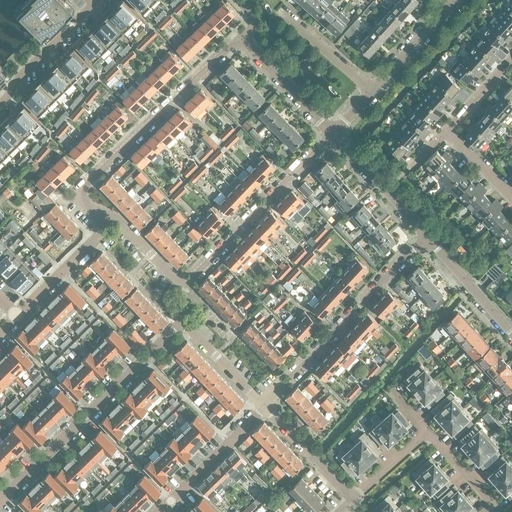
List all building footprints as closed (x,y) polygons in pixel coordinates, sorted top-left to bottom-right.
[(60,25),(75,10),(64,0),(26,0),(23,4),(21,3),(14,10),(33,30),(34,29),(46,41),(61,26),(60,25)] [(150,6),(144,0),(128,0),(143,14),(150,6)] [(186,0),(185,0),(180,5),(184,9),(190,3),(186,0)] [(221,6),(216,11),(227,22),(235,14),(222,0),(218,4),(221,6)] [(301,0),(299,3),(308,11),(318,0),(301,0)] [(318,0),(308,11),(317,19),(328,7),(319,0),(318,0)] [(399,0),(391,9),(403,20),(411,11),(399,0)] [(399,0),(411,11),(419,2),(418,1),(418,0),(399,0)] [(131,25),(139,17),(123,1),(117,6),(119,8),(117,10),(131,25)] [(505,5),(503,7),(511,15),(511,1),(507,7),(505,5)] [(184,9),(180,5),(174,11),(178,15),(184,9)] [(317,19),(326,27),(337,15),(328,7),(317,19)] [(504,11),(498,18),(511,30),(511,29),(511,15),(503,7),(501,9),(504,11)] [(391,9),(383,18),(395,28),(403,20),(391,9)] [(131,25),(117,10),(114,13),(112,11),(107,16),(119,28),(123,33),(131,25)] [(216,11),(208,18),(208,19),(218,30),(227,22),(216,11)] [(205,21),(201,26),(200,26),(211,37),(218,30),(208,19),(208,18),(204,14),(201,17),(205,21)] [(170,15),(165,20),(168,24),(174,18),(170,15)] [(337,15),(326,27),(336,35),(346,23),(337,15)] [(123,33),(119,28),(107,16),(102,21),(104,23),(101,26),(104,28),(116,40),(123,33)] [(383,18),(375,27),(386,38),(395,28),(383,18)] [(489,22),(488,24),(508,42),(510,40),(506,36),(511,30),(498,18),(492,24),(489,22)] [(168,24),(165,20),(159,26),(163,30),(168,24)] [(197,29),(192,34),(203,45),(211,37),(200,26),(201,26),(196,21),(193,25),(197,29)] [(355,27),(352,24),(344,33),(349,37),(356,28),(355,27)] [(488,28),(482,34),(498,49),(498,48),(497,47),(502,41),(505,45),(508,42),(488,24),(486,25),(488,28)] [(116,40),(104,28),(101,26),(99,28),(97,26),(92,31),(108,48),(116,40)] [(362,33),(366,36),(378,47),(386,38),(375,27),(370,33),(365,29),(362,33)] [(108,48),(92,31),(87,36),(88,38),(86,41),(100,55),(108,48)] [(192,34),(184,42),(195,53),(203,45),(192,34)] [(476,40),(474,42),(494,61),(497,58),(493,54),(498,49),(482,34),(482,35),(484,36),(478,42),(476,40)] [(149,36),(143,41),(146,45),(152,39),(149,36)] [(366,36),(358,46),(370,56),(378,47),(366,36)] [(100,55),(86,41),(83,43),(82,41),(76,47),(92,63),(100,55)] [(146,45),(143,41),(137,46),(141,50),(146,45)] [(195,53),(184,42),(176,49),(187,60),(195,53)] [(475,46),(469,53),(483,66),(488,60),(492,63),(494,61),(474,42),(473,44),(475,46)] [(81,74),(90,66),(74,49),(68,55),(69,57),(67,60),(81,74)] [(133,51),(127,56),(131,60),(136,55),(133,51)] [(167,58),(163,62),(173,73),(181,65),(168,52),(165,55),(167,58)] [(461,57),(459,59),(479,78),(481,75),(477,71),(483,66),(469,53),(463,59),(461,57)] [(131,60),(127,56),(121,62),(125,66),(127,64),(128,66),(132,62),(130,60),(131,60)] [(479,78),(459,59),(457,61),(459,63),(453,70),(467,83),(473,77),(477,80),(479,78)] [(81,74),(67,60),(64,62),(62,60),(56,66),(73,83),(81,74)] [(163,62),(155,69),(155,70),(165,81),(173,73),(163,62)] [(221,75),(229,84),(240,73),(231,64),(221,75)] [(143,73),(143,74),(143,73),(158,88),(165,81),(155,70),(155,69),(151,65),(143,73)] [(0,86),(10,77),(0,66),(0,86)] [(64,91),(73,83),(56,66),(50,72),(52,74),(50,76),(64,91)] [(117,66),(111,72),(115,75),(120,70),(117,66)] [(115,75),(111,72),(105,77),(109,81),(115,75)] [(143,73),(143,74),(135,82),(149,96),(158,88),(143,73)] [(229,84),(237,92),(248,82),(240,73),(229,84)] [(437,79),(435,81),(456,100),(458,97),(454,93),(460,87),(446,74),(439,81),(437,79)] [(56,100),(64,91),(50,76),(47,79),(45,77),(39,83),(56,100)] [(436,85),(430,92),(444,104),(449,99),(453,102),(456,100),(435,81),(434,83),(436,85)] [(135,82),(127,89),(142,104),(149,96),(135,82)] [(237,92),(246,101),(256,90),(248,82),(237,92)] [(56,100),(39,83),(33,89),(35,91),(32,93),(47,108),(56,100)] [(503,87),(500,90),(511,100),(511,85),(507,91),(503,87)] [(211,91),(216,96),(219,93),(214,88),(211,91)] [(95,89),(90,95),(94,98),(99,92),(95,89)] [(142,104),(127,89),(119,97),(134,111),(142,104)] [(201,89),(192,97),(203,108),(208,104),(210,106),(214,103),(201,89)] [(256,90),(246,101),(254,109),(265,99),(256,90)] [(502,96),(496,102),(511,115),(511,113),(511,100),(500,90),(498,93),(502,96)] [(422,96),(420,98),(440,117),(443,114),(439,110),(444,104),(430,92),(424,98),(422,96)] [(47,108),(32,93),(30,96),(28,94),(22,100),(38,117),(47,108)] [(219,93),(216,96),(220,101),(224,98),(219,93)] [(94,98),(90,95),(85,101),(89,104),(94,98)] [(203,108),(192,97),(184,105),(195,116),(203,108)] [(421,102),(414,109),(430,123),(431,122),(429,121),(434,115),(438,119),(440,117),(420,98),(418,100),(421,102)] [(488,104),(485,107),(505,126),(507,124),(505,122),(511,115),(496,102),(491,108),(488,104)] [(114,109),(110,113),(120,124),(128,117),(115,103),(111,107),(114,109)] [(259,115),(268,123),(279,113),(270,104),(259,115)] [(81,105),(76,111),(80,115),(85,109),(81,105)] [(227,108),(232,113),(235,110),(231,105),(227,108)] [(40,123),(24,107),(18,112),(20,114),(18,116),(32,131),(40,123)] [(487,113),(481,119),(495,132),(502,125),(504,127),(505,126),(485,107),(483,110),(487,113)] [(408,115),(406,116),(427,135),(429,132),(425,129),(430,123),(414,109),(416,111),(410,117),(408,115)] [(179,110),(170,118),(181,129),(182,129),(184,131),(189,127),(192,123),(179,110)] [(235,110),(232,113),(237,118),(240,115),(235,110)] [(80,115),(76,111),(70,117),(74,121),(80,115)] [(110,113),(102,121),(112,132),(120,124),(110,113)] [(268,123),(276,132),(287,121),(279,113),(268,123)] [(32,131),(18,116),(15,119),(13,117),(8,122),(24,139),(32,131)] [(407,120),(401,127),(415,140),(420,134),(424,138),(427,135),(406,116),(405,118),(407,120)] [(170,118),(163,125),(174,137),(181,129),(170,118)] [(472,121),(470,124),(490,142),(491,141),(492,142),(496,138),(493,135),(495,132),(481,119),(476,125),(472,121)] [(102,121),(94,128),(104,139),(112,132),(102,121)] [(276,132),(285,140),(295,130),(287,121),(276,132)] [(24,139),(8,122),(3,127),(5,129),(2,131),(17,146),(24,139)] [(67,122),(61,128),(65,131),(70,125),(67,122)] [(490,142),(470,124),(467,127),(471,130),(466,136),(480,149),(486,142),(488,144),(490,142)] [(163,125),(155,133),(165,145),(174,137),(163,125)] [(231,125),(226,131),(229,134),(235,129),(231,125)] [(393,131),(391,133),(412,152),(414,149),(410,146),(415,140),(401,127),(395,133),(393,131)] [(65,131),(61,128),(56,134),(60,137),(65,131)] [(94,128),(86,136),(96,147),(104,139),(94,128)] [(249,131),(254,137),(257,133),(253,128),(249,131)] [(295,130),(285,140),(293,149),(303,139),(295,130)] [(17,146),(2,131),(0,133),(0,144),(9,154),(17,146)] [(229,134),(226,131),(220,137),(223,140),(229,134)] [(209,147),(204,152),(208,156),(218,145),(206,132),(200,138),(209,147)] [(155,133),(147,141),(158,152),(165,145),(155,133)] [(257,133),(254,137),(259,142),(262,138),(257,133)] [(412,152),(391,133),(390,135),(392,137),(385,144),(399,157),(405,151),(409,154),(412,152)] [(236,134),(230,139),(233,143),(239,137),(236,134)] [(86,136),(77,144),(88,155),(96,147),(86,136)] [(233,143),(230,139),(224,145),(228,148),(233,143)] [(147,141),(139,149),(150,160),(158,152),(147,141)] [(9,154),(0,144),(0,160),(1,161),(9,154)] [(88,155),(77,144),(69,151),(80,162),(88,155)] [(265,149),(270,154),(274,151),(269,145),(265,149)] [(46,146),(41,152),(45,155),(50,149),(46,146)] [(150,160),(139,149),(131,156),(142,167),(150,160)] [(220,149),(214,154),(218,158),(224,153),(220,149)] [(428,173),(430,175),(449,155),(447,152),(443,156),(437,150),(423,163),(430,170),(428,173)] [(274,151),(270,154),(275,159),(278,156),(274,151)] [(45,155),(41,152),(36,158),(40,161),(45,155)] [(208,156),(204,152),(198,157),(203,161),(208,156)] [(218,158),(214,154),(208,160),(212,164),(218,158)] [(260,161),(256,165),(267,176),(275,168),(262,155),(258,158),(260,161)] [(433,174),(440,180),(453,167),(448,161),(452,157),(449,155),(430,175),(431,176),(433,174)] [(64,156),(55,165),(66,177),(75,168),(64,156)] [(40,167),(34,161),(30,165),(35,171),(40,167)] [(194,162),(189,167),(193,172),(198,166),(194,162)] [(315,173),(323,183),(335,172),(326,163),(315,173)] [(204,164),(198,170),(202,174),(208,169),(204,164)] [(55,165),(46,173),(57,185),(66,177),(55,165)] [(256,165),(249,173),(260,184),(267,176),(256,165)] [(115,172),(119,176),(125,170),(121,166),(115,172)] [(193,172),(189,167),(183,173),(187,177),(193,172)] [(444,189),(446,191),(466,172),(463,169),(459,172),(453,167),(440,180),(446,187),(444,189)] [(202,174),(198,170),(190,179),(194,182),(202,174)] [(134,177),(138,182),(144,176),(140,172),(134,177)] [(323,183),(331,191),(342,181),(335,172),(323,183)] [(449,190),(456,197),(471,181),(469,183),(464,178),(468,174),(466,172),(446,191),(447,192),(449,190)] [(30,188),(35,193),(48,194),(52,190),(57,185),(46,173),(30,188)] [(249,173),(241,181),(252,192),(260,184),(249,173)] [(100,186),(108,195),(119,184),(111,175),(100,186)] [(144,176),(138,182),(143,186),(148,180),(144,176)] [(179,178),(173,183),(177,187),(182,181),(179,178)] [(108,195),(116,203),(131,188),(123,180),(119,184),(108,195)] [(241,181),(233,189),(244,200),(252,192),(241,181)] [(331,191),(339,200),(350,190),(342,181),(331,191)] [(462,203),(463,205),(483,186),(480,183),(477,187),(471,181),(456,197),(458,195),(464,201),(462,203)] [(307,197),(310,193),(313,191),(304,182),(298,187),(307,197)] [(177,187),(173,183),(168,189),(171,192),(177,187)] [(183,186),(178,191),(181,195),(187,189),(183,186)] [(467,204),(474,211),(487,198),(481,192),(485,188),(483,186),(463,205),(465,207),(467,204)] [(116,203),(124,211),(135,200),(132,197),(136,193),(131,188),(116,203)] [(150,194),(154,198),(160,193),(156,189),(150,194)] [(233,189),(225,197),(236,208),(244,200),(233,189)] [(291,190),(283,199),(294,209),(298,205),(301,207),(305,203),(291,190)] [(350,190),(339,200),(347,209),(358,199),(350,190)] [(181,195),(178,191),(172,197),(176,201),(181,195)] [(29,198),(44,214),(56,203),(52,199),(48,194),(35,193),(29,198)] [(160,193),(154,198),(158,202),(164,197),(160,193)] [(310,193),(307,197),(311,202),(315,198),(310,193)] [(236,208),(225,197),(218,205),(229,216),(236,208)] [(478,220),(480,222),(499,203),(497,200),(493,204),(487,198),(474,211),(480,218),(478,220)] [(294,209),(283,199),(275,207),(286,217),(294,209)] [(124,211),(132,219),(143,209),(135,200),(124,211)] [(484,221),(490,228),(504,215),(503,214),(511,206),(507,202),(503,206),(499,203),(480,222),(481,223),(484,221)] [(44,214),(52,222),(64,211),(56,203),(44,214)] [(143,209),(132,219),(140,228),(151,217),(148,214),(152,210),(147,205),(143,209)] [(348,218),(356,227),(371,214),(364,205),(348,218)] [(318,209),(323,214),(326,210),(321,206),(318,209)] [(209,214),(205,218),(216,229),(224,221),(210,207),(207,211),(209,214)] [(24,209),(13,219),(24,231),(34,222),(29,218),(31,216),(28,214),(29,213),(27,210),(26,211),(24,209)] [(326,210),(323,214),(327,219),(331,215),(326,210)] [(52,222),(60,230),(71,219),(64,211),(52,222)] [(172,217),(176,221),(182,215),(178,211),(172,217)] [(270,212),(263,220),(274,231),(274,230),(278,226),(280,229),(284,225),(270,212)] [(216,229),(205,218),(200,213),(197,217),(201,221),(197,226),(208,237),(216,229)] [(364,228),(368,233),(379,223),(371,214),(356,227),(354,229),(358,233),(364,228)] [(182,215),(176,221),(180,225),(186,219),(182,215)] [(494,236),(496,238),(511,222),(511,216),(509,220),(504,215),(490,228),(496,234),(494,236)] [(71,219),(60,230),(68,238),(74,232),(75,233),(79,229),(78,229),(79,228),(71,219)] [(263,220),(254,228),(266,239),(266,238),(271,234),(276,238),(279,235),(274,230),(274,231),(263,220)] [(327,222),(318,232),(322,235),(331,226),(327,222)] [(511,222),(496,238),(497,240),(500,237),(506,244),(511,238),(511,222)] [(145,234),(153,242),(169,227),(165,223),(161,227),(157,223),(145,234)] [(371,245),(372,245),(387,232),(379,223),(368,233),(371,236),(369,237),(368,239),(368,242),(369,244),(370,245),(371,245)] [(153,242),(161,250),(173,239),(169,236),(173,232),(169,227),(153,242)] [(188,233),(192,237),(197,232),(193,228),(188,233)] [(254,228),(247,236),(258,246),(259,246),(263,242),(268,246),(271,243),(266,238),(266,239),(254,228)] [(38,235),(33,229),(29,233),(35,238),(38,235)] [(197,232),(192,237),(196,241),(201,236),(197,232)] [(322,235),(318,232),(313,238),(316,241),(322,235)] [(372,245),(380,254),(384,251),(395,241),(387,232),(372,245)] [(38,235),(35,238),(40,244),(44,241),(38,235)] [(327,235),(322,241),(325,245),(331,239),(327,235)] [(247,236),(239,244),(255,259),(264,251),(259,246),(258,246),(247,236)] [(0,255),(9,247),(2,239),(0,240),(0,255)] [(161,250),(169,259),(181,248),(173,239),(161,250)] [(42,247),(46,250),(51,245),(48,241),(42,247)] [(325,245),(322,241),(316,247),(320,250),(325,245)] [(239,244),(232,252),(248,267),(255,259),(239,244)] [(460,245),(455,250),(461,257),(466,252),(460,245)] [(357,249),(362,254),(365,251),(360,246),(357,249)] [(0,266),(2,269),(17,254),(9,247),(0,255),(0,266)] [(181,248),(169,259),(177,267),(189,256),(181,248)] [(303,248),(297,254),(302,257),(307,252),(303,248)] [(312,251),(307,257),(311,261),(316,255),(312,251)] [(365,251),(362,254),(366,259),(370,256),(365,251)] [(91,263),(99,271),(110,260),(102,252),(91,263)] [(248,267),(232,252),(224,260),(235,271),(240,266),(245,270),(248,267)] [(8,278),(25,262),(17,254),(2,269),(5,271),(3,273),(8,278)] [(302,257),(297,254),(292,259),(296,263),(302,257)] [(353,263),(349,267),(361,278),(368,269),(354,256),(351,260),(353,263)] [(311,261),(307,257),(301,263),(305,267),(311,261)] [(99,271),(107,279),(118,269),(110,260),(99,271)] [(17,284),(32,270),(25,262),(8,278),(13,283),(15,282),(17,284)] [(288,264),(282,269),(286,273),(292,268),(288,264)] [(87,266),(81,272),(85,276),(92,270),(87,266)] [(297,267),(292,273),(296,277),(301,271),(297,267)] [(349,267),(342,275),(353,286),(361,278),(349,267)] [(407,277),(415,286),(427,276),(418,267),(407,277)] [(494,280),(503,271),(499,267),(490,275),(494,280)] [(212,273),(216,276),(221,271),(217,268),(212,273)] [(107,279),(115,288),(126,277),(118,269),(107,279)] [(286,273),(282,269),(277,275),(281,279),(286,273)] [(40,278),(32,270),(17,284),(20,287),(18,288),(23,294),(40,278)] [(490,292),(507,275),(503,271),(494,280),(486,288),(490,292)] [(262,281),(265,284),(269,287),(277,279),(270,273),(262,281)] [(296,277),(292,273),(286,279),(290,283),(296,277)] [(219,280),(224,285),(229,280),(225,275),(219,280)] [(342,275),(334,283),(346,294),(353,286),(342,275)] [(419,290),(423,295),(434,285),(427,276),(415,286),(412,289),(416,293),(419,290)] [(126,277),(115,288),(123,296),(134,285),(126,277)] [(197,288),(204,296),(216,284),(208,277),(197,288)] [(227,288),(231,293),(236,288),(232,283),(227,288)] [(334,283),(327,292),(338,302),(346,294),(334,283)] [(86,300),(69,284),(61,292),(78,308),(86,300)] [(204,296),(212,303),(224,292),(216,284),(204,296)] [(269,287),(265,284),(260,289),(264,293),(269,287)] [(86,291),(90,295),(96,289),(92,285),(86,291)] [(434,285),(423,295),(431,304),(442,294),(434,285)] [(125,299),(133,307),(145,297),(136,288),(125,299)] [(96,289),(90,295),(94,299),(100,294),(96,289)] [(398,292),(403,297),(406,294),(401,289),(398,292)] [(235,296),(239,301),(244,296),(240,291),(235,296)] [(388,291),(380,299),(391,309),(395,305),(398,308),(402,304),(388,291)] [(78,308),(61,292),(62,293),(60,296),(59,295),(54,299),(69,315),(76,308),(77,309),(78,308)] [(212,303),(220,311),(231,300),(224,292),(212,303)] [(327,292),(319,300),(331,310),(338,302),(327,292)] [(266,304),(273,297),(269,293),(262,300),(266,304)] [(406,294),(403,297),(408,302),(411,299),(406,294)] [(282,306),(288,300),(285,296),(279,302),(282,306)] [(133,307),(141,316),(153,305),(145,297),(133,307)] [(69,315),(54,299),(49,304),(50,305),(47,308),(46,307),(61,322),(69,315)] [(242,304),(246,308),(251,303),(248,299),(242,304)] [(391,309),(380,299),(372,308),(383,318),(391,309)] [(220,311),(227,319),(239,308),(231,300),(220,311)] [(331,310),(319,300),(312,308),(323,319),(331,310)] [(102,307),(106,312),(112,306),(108,302),(102,307)] [(277,311),(282,306),(279,302),(273,307),(277,311)] [(409,308),(415,312),(418,309),(413,304),(409,308)] [(141,316),(149,324),(160,313),(153,305),(141,316)] [(61,322),(46,307),(41,312),(42,313),(39,316),(53,330),(61,322)] [(239,308),(227,319),(235,327),(246,316),(239,308)] [(304,311),(297,319),(311,332),(318,324),(304,311)] [(452,333),(466,321),(458,312),(441,327),(449,336),(452,333)] [(113,319),(117,323),(122,317),(118,313),(113,319)] [(160,313),(149,324),(157,332),(168,321),(160,313)] [(256,318),(260,322),(265,317),(261,313),(256,318)] [(367,313),(360,321),(371,332),(377,338),(382,333),(375,327),(379,324),(367,313)] [(53,330),(39,316),(37,318),(35,317),(31,322),(46,338),(53,330)] [(122,317),(117,323),(121,327),(126,321),(122,317)] [(297,319),(295,317),(288,325),(292,329),(291,330),(303,341),(311,332),(297,319)] [(415,321),(410,327),(414,330),(418,335),(426,326),(418,319),(416,322),(415,321)] [(248,341),(255,349),(267,338),(264,334),(273,326),(269,321),(259,330),(248,341)] [(360,321),(352,329),(363,340),(371,332),(360,321)] [(452,333),(460,341),(473,329),(466,321),(452,333)] [(46,338),(31,322),(26,327),(27,328),(24,330),(38,345),(46,338)] [(240,333),(248,341),(259,330),(252,322),(240,333)] [(414,330),(410,327),(404,333),(408,336),(414,330)] [(38,345),(24,330),(23,329),(16,337),(23,344),(23,345),(27,349),(27,348),(32,353),(39,346),(38,345)] [(130,346),(114,329),(106,337),(122,353),(130,346)] [(255,349),(263,357),(274,346),(270,341),(279,333),(276,329),(267,338),(255,349)] [(352,329),(341,341),(352,352),(363,340),(352,329)] [(460,341),(467,350),(481,337),(473,329),(460,341)] [(128,335),(132,339),(138,334),(134,330),(128,335)] [(138,334),(132,339),(136,344),(142,338),(138,334)] [(431,347),(434,350),(438,345),(435,342),(429,336),(424,340),(431,347)] [(122,353),(106,337),(105,337),(107,338),(99,346),(114,361),(119,356),(118,355),(121,353),(122,354),(122,353)] [(481,337),(467,350),(475,358),(488,346),(481,337)] [(176,351),(184,361),(196,349),(188,340),(176,351)] [(341,341),(330,353),(341,364),(352,352),(341,341)] [(274,346),(263,357),(274,368),(294,349),(289,342),(280,351),(274,346)] [(395,343),(390,349),(393,352),(399,347),(395,343)] [(33,361),(28,356),(29,355),(25,352),(24,352),(17,344),(9,351),(26,368),(33,361)] [(114,361),(99,346),(92,353),(91,352),(90,352),(107,369),(107,368),(106,367),(108,365),(109,366),(114,361)] [(485,368),(485,369),(498,357),(490,348),(477,360),(472,364),(476,369),(478,369),(481,372),(485,368)] [(184,361),(192,369),(193,369),(205,358),(196,349),(184,361)] [(393,352),(390,349),(384,355),(388,358),(393,352)] [(26,368),(9,351),(9,352),(10,353),(8,355),(7,354),(1,359),(17,375),(24,367),(25,368),(26,368)] [(107,369),(90,352),(83,360),(99,376),(107,369)] [(330,353),(322,361),(333,372),(341,364),(330,353)] [(165,359),(168,363),(173,358),(170,354),(165,359)] [(485,369),(492,377),(505,365),(498,357),(485,369)] [(200,378),(212,366),(205,358),(193,369),(192,369),(188,373),(183,378),(187,383),(196,373),(200,378)] [(17,375),(1,359),(0,360),(0,373),(9,382),(17,375)] [(99,376),(83,360),(82,360),(83,361),(76,368),(91,384),(96,379),(95,378),(98,375),(99,376)] [(333,372),(322,361),(314,370),(325,380),(333,372)] [(376,363),(371,369),(374,373),(380,367),(376,363)] [(410,388),(415,395),(433,379),(421,365),(404,380),(409,385),(410,384),(412,386),(410,388)] [(492,377),(500,385),(511,373),(511,372),(505,365),(492,377)] [(192,395),(195,399),(221,375),(212,366),(200,378),(205,383),(192,395)] [(91,384),(76,368),(69,375),(68,374),(67,375),(84,391),(83,390),(85,387),(86,389),(91,384)] [(183,378),(188,373),(184,369),(179,374),(183,378)] [(374,373),(371,369),(365,375),(369,378),(374,373)] [(162,393),(170,386),(154,370),(145,378),(146,379),(160,393),(161,392),(162,393)] [(9,382),(0,373),(0,388),(1,390),(9,382)] [(355,376),(363,384),(366,381),(358,373),(355,376)] [(511,373),(500,385),(507,393),(511,388),(511,373)] [(84,391),(67,375),(60,382),(65,387),(64,387),(68,391),(69,391),(76,398),(84,391)] [(217,395),(229,384),(221,375),(195,399),(196,399),(194,401),(198,405),(208,395),(213,399),(217,395)] [(18,377),(14,380),(24,390),(27,386),(18,377)] [(160,393),(146,379),(144,381),(143,380),(137,386),(153,401),(160,393)] [(433,379),(415,395),(421,401),(423,399),(426,401),(424,402),(429,407),(444,393),(440,389),(442,388),(433,379)] [(285,398),(293,406),(315,386),(311,382),(305,387),(305,388),(301,391),(297,387),(295,389),(285,398)] [(357,383),(352,389),(356,392),(361,387),(357,383)] [(213,410),(216,413),(237,393),(229,384),(217,395),(222,401),(218,404),(212,409),(213,410)] [(153,401),(137,386),(132,391),(133,392),(131,394),(146,410),(148,408),(147,407),(153,401)] [(293,406),(302,415),(313,404),(308,399),(312,396),(319,390),(315,386),(293,406)] [(70,398),(66,394),(61,389),(53,397),(54,398),(68,412),(69,413),(77,406),(69,398),(70,398)] [(350,398),(356,392),(352,389),(347,395),(350,398)] [(511,399),(511,392),(503,401),(506,405),(511,399)] [(146,410),(131,394),(130,393),(122,401),(137,416),(139,417),(146,410)] [(237,393),(216,413),(211,418),(210,419),(214,422),(220,417),(225,412),(225,411),(229,408),(234,413),(246,402),(237,393)] [(437,419),(442,425),(462,407),(450,393),(431,410),(436,415),(437,414),(439,416),(437,419)] [(68,412),(54,398),(47,405),(62,421),(67,416),(66,415),(68,412)] [(321,404),(325,408),(331,402),(327,398),(321,404)] [(137,416),(122,401),(120,403),(121,404),(118,406),(117,405),(114,408),(129,424),(137,416)] [(331,402),(325,408),(329,412),(335,407),(331,402)] [(302,415),(309,423),(321,412),(313,404),(302,415)] [(62,421),(47,405),(39,413),(54,429),(59,423),(58,422),(61,420),(62,421)] [(154,411),(159,416),(164,412),(158,406),(154,411)] [(462,407),(442,425),(448,431),(451,429),(453,431),(451,433),(456,438),(473,423),(461,409),(463,407),(462,407)] [(129,424),(114,408),(107,415),(109,416),(123,430),(129,424)] [(397,408),(383,420),(399,438),(405,432),(403,430),(406,428),(407,429),(412,424),(397,408)] [(216,413),(213,410),(208,415),(211,418),(216,413)] [(321,412),(309,423),(317,431),(329,420),(321,412)] [(482,416),(489,424),(494,420),(487,412),(482,416)] [(54,429),(39,413),(32,420),(30,419),(30,420),(46,436),(47,436),(46,435),(48,432),(49,433),(54,429)] [(214,431),(198,414),(190,422),(191,423),(205,438),(204,438),(206,439),(214,431)] [(124,432),(123,430),(109,416),(106,418),(105,417),(100,422),(108,430),(107,431),(111,435),(111,434),(116,439),(124,432)] [(46,436),(30,420),(23,427),(18,423),(39,444),(46,436)] [(399,438),(383,420),(369,432),(384,449),(389,444),(388,443),(390,441),(393,444),(399,438)] [(253,432),(261,441),(272,430),(264,422),(253,432)] [(39,444),(18,423),(10,430),(27,447),(34,440),(38,444),(39,444)] [(205,438),(191,423),(183,431),(198,446),(203,442),(202,440),(204,438),(205,438)] [(464,449),(470,455),(490,437),(482,428),(479,430),(475,426),(459,441),(463,446),(464,444),(466,447),(464,449)] [(27,447),(10,430),(10,431),(11,432),(4,439),(19,455),(24,450),(23,449),(25,446),(26,447),(27,447)] [(117,447),(101,430),(93,437),(109,454),(117,447)] [(261,441),(269,449),(280,439),(272,430),(261,441)] [(198,446),(183,431),(177,437),(175,436),(174,437),(190,454),(191,454),(190,452),(192,450),(193,451),(198,446)] [(361,439),(353,447),(369,465),(375,459),(373,457),(375,455),(376,456),(381,452),(364,433),(359,437),(361,439)] [(243,441),(247,446),(253,440),(249,436),(243,441)] [(109,454),(93,437),(93,438),(94,439),(92,441),(90,440),(86,445),(101,460),(107,454),(109,455),(109,454)] [(190,454),(174,437),(166,445),(183,461),(190,454)] [(490,437),(470,455),(475,462),(478,460),(480,462),(479,463),(483,468),(500,453),(496,449),(498,447),(490,437)] [(19,455),(4,439),(0,442),(0,450),(10,461),(13,458),(14,459),(19,455)] [(269,449),(277,458),(288,447),(280,439),(269,449)] [(101,460),(86,445),(81,450),(82,451),(79,454),(93,468),(101,460)] [(183,461),(166,445),(167,446),(160,454),(175,469),(179,466),(177,465),(180,462),(181,463),(183,461)] [(277,458),(285,466),(296,455),(288,447),(277,458)] [(369,465),(353,447),(339,459),(354,476),(359,472),(358,470),(360,468),(362,471),(369,465)] [(255,454),(259,458),(265,453),(261,449),(255,454)] [(10,461),(0,450),(0,466),(4,470),(9,465),(7,464),(10,461)] [(235,450),(227,457),(244,474),(247,471),(242,466),(247,462),(235,450)] [(265,453),(259,458),(263,463),(269,457),(265,453)] [(93,468),(79,454),(76,456),(75,455),(70,460),(85,475),(93,468)] [(175,469),(160,454),(153,461),(151,460),(167,477),(168,476),(167,475),(169,473),(170,474),(175,469)] [(296,455),(285,466),(293,474),(304,463),(296,455)] [(491,479),(497,486),(511,472),(511,466),(502,456),(486,471),(490,476),(491,475),(493,477),(491,479)] [(227,457),(220,465),(236,482),(240,478),(243,481),(247,478),(244,474),(227,457)] [(413,473),(424,485),(442,469),(438,465),(435,467),(433,464),(435,463),(430,458),(413,473)] [(85,475),(70,460),(65,465),(66,466),(64,468),(63,467),(62,468),(77,483),(85,475)] [(160,484),(167,477),(151,460),(144,467),(149,472),(148,473),(152,477),(153,476),(160,484)] [(111,472),(101,462),(98,465),(108,475),(106,476),(109,480),(114,475),(111,472)] [(220,465),(213,471),(229,488),(236,482),(220,465)] [(271,470),(275,474),(280,469),(277,465),(271,470)] [(77,483),(62,468),(55,475),(51,471),(50,471),(71,492),(78,484),(77,483)] [(280,469),(275,474),(278,478),(284,473),(280,469)] [(442,469),(424,485),(435,497),(452,482),(447,477),(446,479),(444,476),(446,474),(442,469)] [(71,492),(50,471),(43,478),(44,479),(44,480),(59,495),(66,488),(70,493),(71,492)] [(213,471),(205,479),(217,491),(221,487),(226,492),(229,488),(213,471)] [(511,472),(497,486),(502,492),(505,490),(507,492),(506,493),(510,498),(511,496),(511,472)] [(161,491),(145,475),(136,483),(137,484),(136,485),(150,500),(151,499),(153,500),(161,491)] [(302,477),(294,485),(289,490),(297,499),(310,486),(302,477)] [(217,491),(205,479),(198,486),(214,503),(218,499),(213,495),(217,491)] [(59,495),(44,480),(41,482),(40,481),(35,486),(50,502),(57,495),(58,496),(59,495)] [(150,500),(136,485),(130,492),(144,506),(145,507),(150,502),(149,501),(150,500)] [(448,511),(466,496),(462,492),(460,494),(458,492),(459,490),(454,485),(438,500),(434,503),(442,511),(448,511)] [(50,502),(35,486),(30,491),(31,493),(28,495),(42,509),(50,502)] [(270,486),(263,494),(266,497),(273,489),(270,486)] [(297,499),(304,506),(317,494),(310,486),(297,499)] [(144,506),(130,492),(122,499),(135,511),(140,511),(142,510),(141,509),(144,506)] [(262,493),(254,500),(258,504),(261,502),(266,497),(263,494),(262,493)] [(28,511),(41,511),(43,510),(42,509),(28,495),(27,494),(19,502),(28,511)] [(317,494),(304,506),(309,511),(314,511),(325,502),(317,494)] [(466,496),(448,511),(473,511),(476,510),(471,505),(470,506),(468,503),(470,501),(466,496)] [(197,504),(205,511),(213,511),(217,509),(205,497),(197,504)] [(288,506),(280,497),(276,501),(284,510),(288,506)] [(394,511),(399,508),(396,510),(386,498),(369,511),(394,511)] [(135,511),(122,499),(115,506),(114,505),(119,511),(135,511)] [(245,504),(248,507),(251,510),(258,504),(254,500),(250,504),(248,501),(245,504)]
